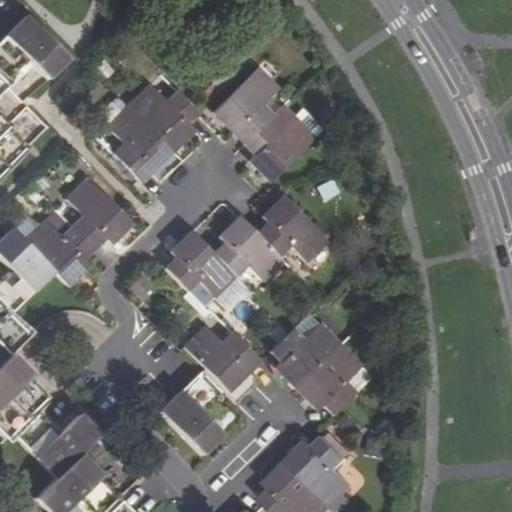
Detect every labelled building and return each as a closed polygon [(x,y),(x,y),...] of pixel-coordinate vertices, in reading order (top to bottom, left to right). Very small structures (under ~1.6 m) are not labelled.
[(23,59),(45,81),(66,60),(24,17),(0,41),(0,75),(3,79),(23,59)] [(259,172),(269,182),(313,139),(291,117),(275,133),(265,121),(269,117),(259,107),(276,91),(256,70),(211,112),(242,144),(265,167),(259,172)] [(0,173),(25,149),(5,128),(0,122),(0,95),(6,89),(0,83),(0,173)] [(110,156),(136,182),(168,150),(179,140),(174,135),(194,117),(173,95),(163,104),(148,87),(126,108),(104,130),(121,146),(110,156)] [(0,280),(0,302),(11,313),(51,274),(65,288),(76,276),(72,272),(113,230),(118,235),(129,224),(86,181),(65,202),(81,218),(70,229),(59,240),(44,224),(22,244),(8,230),(0,238),(0,261),(10,271),(0,280)] [(323,202),(338,196),(332,181),(316,187),(323,202)] [(163,271),(185,293),(196,283),(212,299),(233,279),(243,268),(259,285),(281,264),(276,258),(287,247),(302,264),(324,243),(282,198),(270,209),(275,214),(254,234),(240,220),(228,231),(232,235),(210,256),(191,235),(180,245),(185,250),(163,271)] [(140,276),(129,290),(142,300),(153,286),(140,276)] [(0,438),(2,441),(45,399),(26,379),(7,358),(26,338),(0,312),(0,438)] [(307,395),(330,418),(339,410),(353,396),(343,385),(359,369),(337,346),(317,326),(301,342),(291,331),(286,335),(268,354),(286,373),(282,377),(293,388),(303,399),(307,395)] [(182,352),(222,394),(254,364),(229,339),(218,349),(202,332),(182,352)] [(156,413),(199,457),(220,437),(198,415),(219,396),(198,373),(156,413)] [(33,499),(45,511),(102,511),(115,500),(76,458),(97,438),(76,416),(54,437),(35,417),(15,438),(55,479),(33,499)] [(325,511),(329,508),(349,488),(333,471),(344,460),(321,437),(300,458),(295,454),(286,465),(275,476),(279,479),(258,502),(264,507),(259,511),(325,511)]
